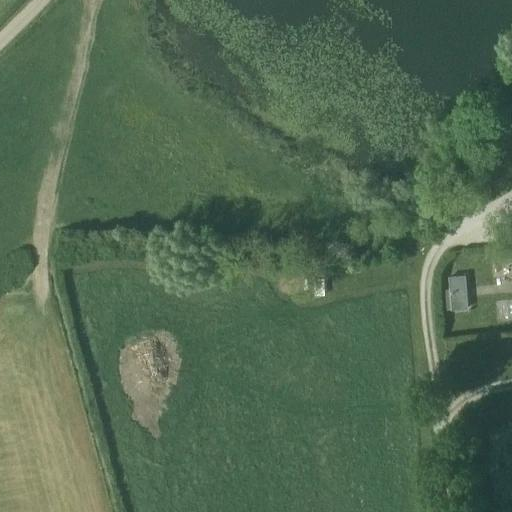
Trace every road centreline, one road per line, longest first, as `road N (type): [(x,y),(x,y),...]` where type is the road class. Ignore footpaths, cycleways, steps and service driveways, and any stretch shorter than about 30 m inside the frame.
road 1 (track): [(117,511),(49,252),(87,0)]
road 2 (unknown): [(511,368),(465,390),(459,415),(475,511)]
